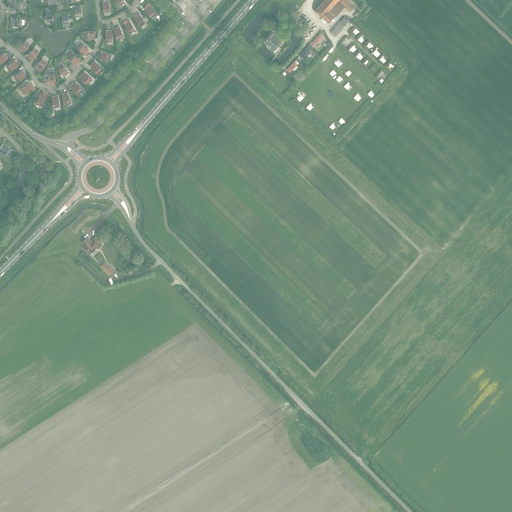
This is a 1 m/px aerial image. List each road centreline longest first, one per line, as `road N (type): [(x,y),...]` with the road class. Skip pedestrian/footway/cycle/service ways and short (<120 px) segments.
road 1 (unclassified): [(410,511),(145,245),(126,210)]
road 2 (primary): [(135,132),(253,0)]
